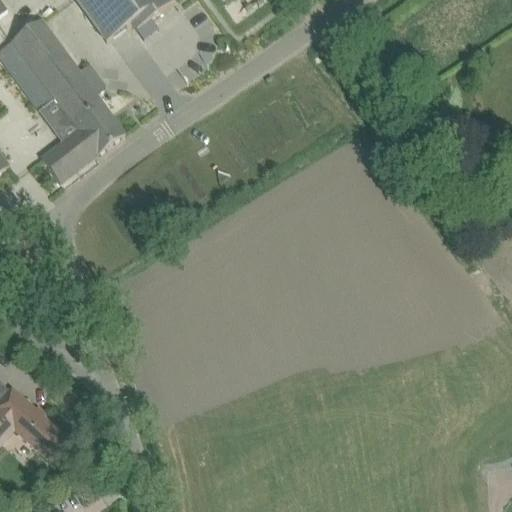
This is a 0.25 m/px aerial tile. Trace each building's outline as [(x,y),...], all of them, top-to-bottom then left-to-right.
[(73,0),(107,44),(131,27),(136,33),(158,16),(176,4),(178,2),(176,0),(73,0)] [(0,54),(0,62),(39,114),(54,103),(71,127),(101,104),(41,24),(0,54)] [(71,127),(78,136),(96,160),(126,137),(114,122),(101,104),(71,127)] [(42,163),(61,187),(96,160),(78,136),(42,163)] [(0,176),(9,169),(0,157),(0,176)] [(0,384),(0,448),(15,432),(51,464),(69,444),(12,393),(10,394),(0,384)]
